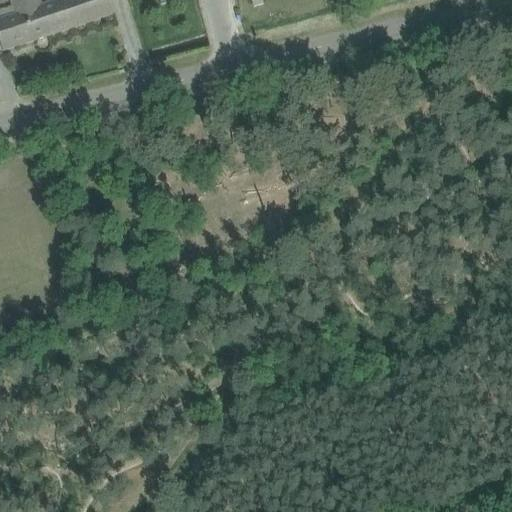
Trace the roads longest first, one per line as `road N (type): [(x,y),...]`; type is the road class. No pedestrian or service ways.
road 1 (tertiary): [(506,0),(0,123)]
road 2 (track): [(123,511),(287,273)]
road 3 (track): [(287,273),(441,49)]
